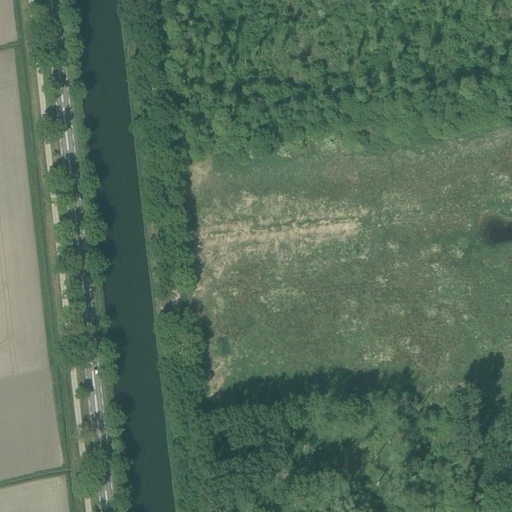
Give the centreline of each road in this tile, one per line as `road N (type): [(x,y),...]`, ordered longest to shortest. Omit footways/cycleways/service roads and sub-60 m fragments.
road 1 (track): [(197,511),(139,0)]
road 2 (primary): [(109,511),(52,0)]
